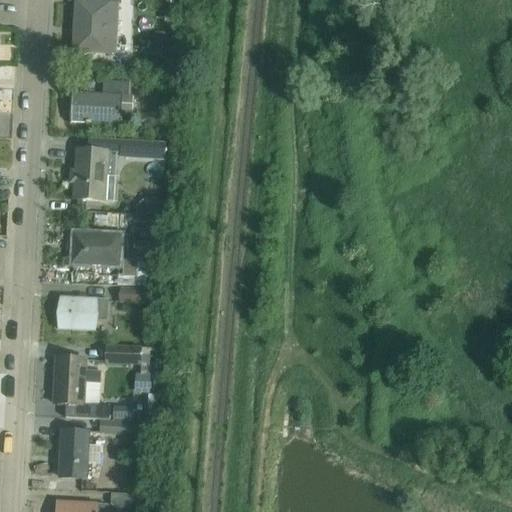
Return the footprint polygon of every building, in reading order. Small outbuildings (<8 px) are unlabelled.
[(121,7),(120,0),(88,0),(88,4),(77,4),(74,54),(108,56),(111,7),(121,7)] [(160,29),(159,44),(178,45),(179,30),(160,29)] [(69,126),(130,129),(131,98),(128,98),(129,85),(102,84),(101,96),(71,95),(69,126)] [(165,145),(121,143),(90,141),(89,153),(77,152),(74,203),(101,204),(114,204),(117,156),(120,156),(120,158),(164,161),(165,145)] [(136,218),(160,219),(160,202),(145,201),(142,202),(139,205),(136,209),(136,218)] [(74,269),(122,272),(124,236),(72,233),(71,254),(75,254),(74,269)] [(119,304),(144,306),(145,294),(120,293),(119,304)] [(107,324),(108,302),(61,300),(59,333),(95,334),(95,324),(107,324)] [(135,376),(135,395),(149,396),(150,377),(151,377),(152,351),(142,351),(142,349),(106,348),(106,367),(137,367),(137,376),(135,376)] [(113,408),(84,407),(85,387),(100,387),(101,374),(85,373),(86,361),(57,360),(56,391),(59,392),(58,407),(69,407),(69,419),(112,421),(113,409),(113,408)] [(133,423),(133,410),(113,409),(112,421),(113,422),(133,423)] [(101,436),(135,438),(136,425),(102,423),(101,436)] [(63,480),(87,482),(90,435),(62,433),(60,464),(64,464),(63,480)] [(114,511),(131,511),(131,497),(112,496),(112,507),(114,511)]
